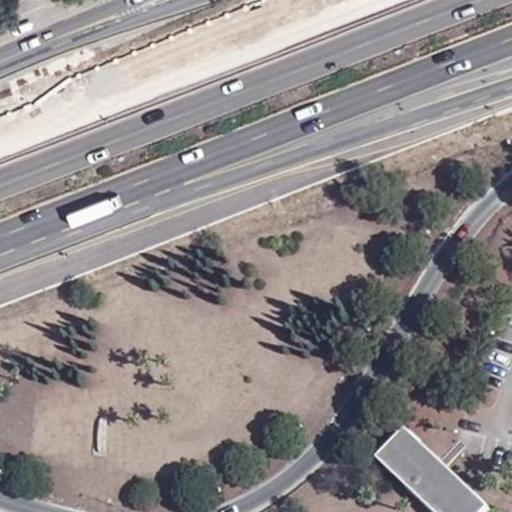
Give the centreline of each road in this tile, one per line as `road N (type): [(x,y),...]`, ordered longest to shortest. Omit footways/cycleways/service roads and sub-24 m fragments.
road 1 (motorway): [(0,283),(511,87)]
road 2 (motorway): [(0,238),(511,42)]
road 3 (motorway): [(463,0),(0,177)]
road 4 (unclassified): [(234,511),(293,476),(332,439),(468,225),(511,179)]
road 5 (primary): [(122,13),(0,65)]
